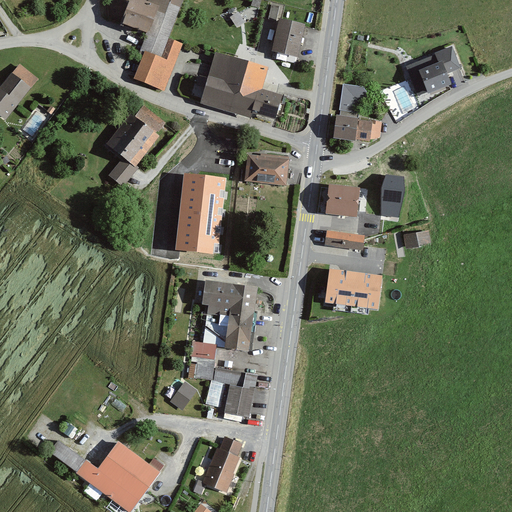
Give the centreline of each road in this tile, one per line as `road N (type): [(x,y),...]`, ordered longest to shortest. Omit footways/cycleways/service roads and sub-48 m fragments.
road 1 (tertiary): [(266,511),(314,160)]
road 2 (residential): [(92,62),(142,92),(316,147)]
road 3 (unclassified): [(511,71),(343,160),(314,160)]
road 4 (tertiary): [(316,147),(336,0)]
